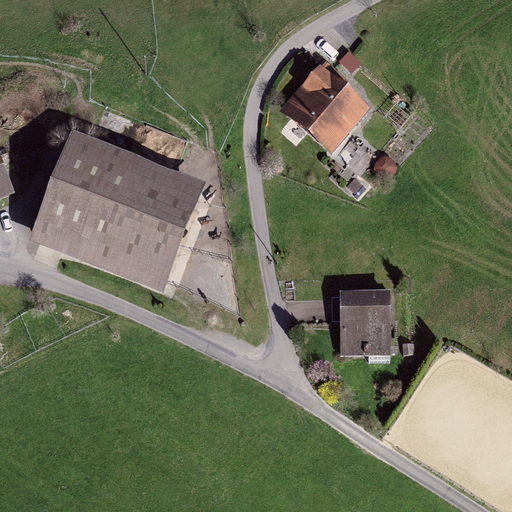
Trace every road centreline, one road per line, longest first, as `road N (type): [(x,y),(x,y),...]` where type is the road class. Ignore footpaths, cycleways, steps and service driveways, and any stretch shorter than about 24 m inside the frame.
road 1 (unclassified): [(361,0),(277,54),(251,99),(253,203),(287,385)]
road 2 (unclassified): [(0,266),(98,298),(287,385)]
road 3 (unclassified): [(287,385),(475,511)]
